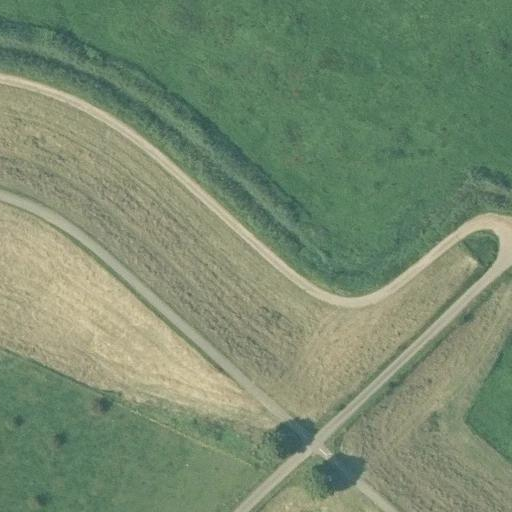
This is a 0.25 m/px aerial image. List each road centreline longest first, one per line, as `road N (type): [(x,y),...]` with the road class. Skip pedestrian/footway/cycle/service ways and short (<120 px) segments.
road 1 (track): [(0,78),(48,91),(130,134),(296,279),(337,301),(386,290),(470,225),(511,228)]
road 2 (unclassified): [(511,254),(312,443)]
